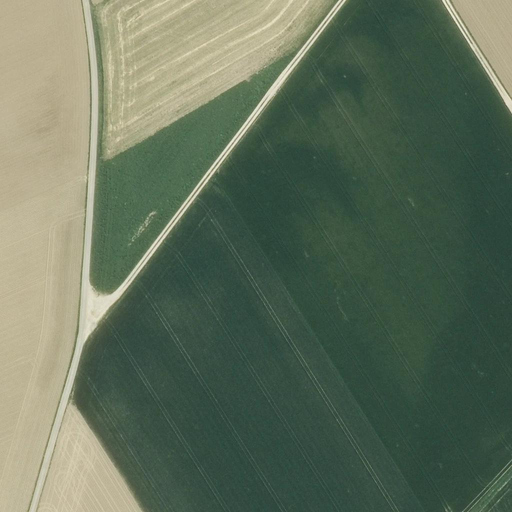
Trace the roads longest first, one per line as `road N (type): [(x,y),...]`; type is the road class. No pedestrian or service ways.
road 1 (track): [(85,0),(94,81),(89,315),(37,511)]
road 2 (track): [(89,315),(116,298),(343,0)]
road 3 (track): [(444,0),(511,107)]
